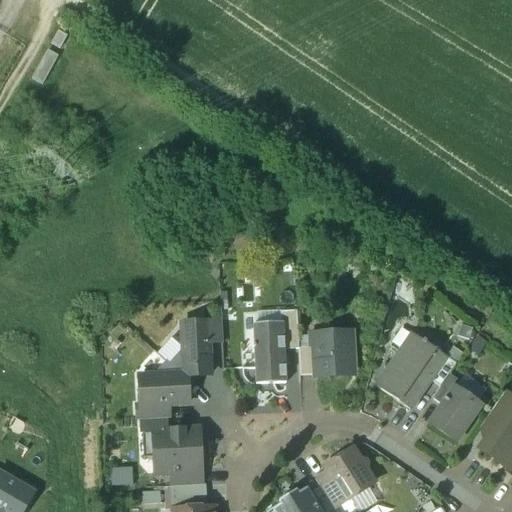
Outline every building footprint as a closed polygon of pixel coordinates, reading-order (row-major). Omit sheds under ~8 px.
[(220,312),(204,313),(205,325),(206,325),(207,344),(208,345),(222,344),(220,312)] [(296,312),(280,313),(280,324),(282,324),(283,351),(298,350),(296,312)] [(280,324),(252,326),(253,347),(252,347),(252,349),(253,349),(255,386),(285,384),(283,351),(282,324),(280,324)] [(205,325),(181,326),(183,350),(168,366),(180,377),(185,377),(186,378),(210,376),(208,345),(207,344),(206,325),(205,325)] [(337,335),(333,331),(327,331),(323,336),(323,337),(309,337),(309,349),(314,348),(315,376),(315,377),(351,375),(349,335),(337,336),(337,335)] [(445,359),(424,344),(425,343),(423,341),(422,343),(412,336),(376,388),(409,411),(429,382),(445,359)] [(309,349),(298,349),(299,377),(315,376),(314,348),(309,349)] [(445,359),(429,382),(438,389),(447,376),(455,365),(445,359)] [(165,363),(152,377),(139,378),(140,406),(140,407),(168,405),(168,406),(187,405),(186,378),(185,377),(180,377),(168,366),(165,363)] [(438,389),(431,400),(441,407),(453,388),(454,389),(458,383),(447,376),(438,389)] [(441,407),(428,425),(455,443),(479,407),(454,389),(453,388),(441,407)] [(511,400),(503,394),(482,424),(492,431),(508,408),(509,409),(511,405),(511,400)] [(168,405),(140,407),(140,406),(136,406),(137,422),(141,422),(164,420),(169,420),(168,406),(168,405)] [(511,410),(509,409),(508,408),(492,431),(480,448),(508,468),(511,461),(511,410)] [(164,420),(141,422),(141,436),(152,435),(165,435),(165,433),(164,420)] [(198,431),(165,433),(165,435),(152,435),(154,475),(170,474),(199,473),(200,473),(198,431)] [(351,451),(324,468),(327,472),(345,502),(372,485),(363,472),(365,468),(362,463),(358,463),(351,451)] [(345,502),(327,472),(314,480),(319,489),(332,510),(333,510),(345,502)] [(199,473),(170,474),(171,488),(200,487),(199,473)] [(0,511),(22,511),(33,495),(0,475),(0,511)] [(171,488),(169,489),(170,511),(172,511),(206,509),(205,487),(200,487),(171,488)] [(332,510),(319,489),(309,496),(319,511),(334,511),(333,510),(332,510)] [(305,490),(297,495),(295,492),(278,502),(280,505),(272,511),(319,511),(309,496),(305,490)]
